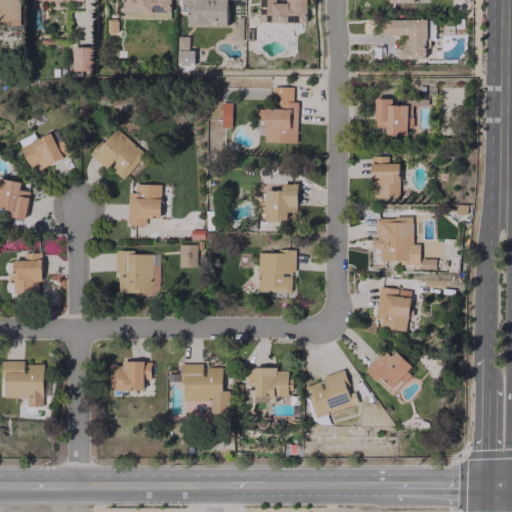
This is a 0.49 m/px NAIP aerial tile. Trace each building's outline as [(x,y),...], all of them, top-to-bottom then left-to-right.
[(0,0),(0,18),(19,18),(18,0),(0,0)] [(170,14),(169,0),(122,0),(123,14),(170,14)] [(188,0),(188,26),(210,26),(210,25),(227,25),(227,0),(188,0)] [(306,23),(305,0),(258,0),(259,22),(306,23)] [(426,58),(425,18),(380,19),(381,35),(404,34),(404,48),(397,48),(397,58),(426,58)] [(72,71),(92,71),(92,47),(72,47),(72,71)] [(297,102),(292,101),(292,86),(273,86),(273,108),(257,108),(257,120),(264,120),(264,142),(296,142),(297,102)] [(407,134),(407,116),(412,116),(411,105),(391,106),(391,98),(374,98),(374,126),(385,126),(385,135),(407,134)] [(231,103),(220,102),(219,127),(231,128),(231,103)] [(89,155),(106,169),(109,166),(123,179),(145,154),(114,127),(89,155)] [(68,154),(61,140),(55,143),(49,132),(20,147),(33,173),(68,154)] [(399,163),(387,163),(387,156),(370,156),(371,197),(399,196),(399,163)] [(24,219),(30,191),(19,189),(20,182),(0,177),(0,208),(8,210),(7,215),(24,219)] [(160,184),(128,183),(127,224),(145,225),(145,218),(160,218),(160,184)] [(297,184),(281,183),(281,190),(265,189),(264,219),(286,219),(286,212),(296,212),(297,184)] [(375,217),(375,239),(371,239),(371,248),(379,248),(379,261),(398,260),(398,264),(419,264),(419,244),(411,244),(411,217),(375,217)] [(196,244),(178,244),(178,266),(195,267),(196,244)] [(293,251),(257,250),(257,291),(292,292),(293,251)] [(118,293),(158,293),(159,265),(152,264),(152,252),(114,251),(114,279),(118,279),(118,293)] [(12,293),(40,293),(39,252),(22,253),(22,260),(12,260),(12,271),(5,271),(6,282),(12,282),(12,293)] [(410,290),(378,287),(375,319),(380,319),(379,328),(406,330),(410,290)] [(413,368),(394,351),(389,356),(382,350),(364,369),(390,394),(413,368)] [(43,364),(27,364),(27,371),(23,371),(23,361),(3,361),(2,397),(27,398),(27,405),(42,406),(43,364)] [(109,390),(143,389),(142,379),(150,379),(150,361),(123,361),(123,365),(109,365),(109,390)] [(181,401),(210,401),(210,414),(228,414),(228,391),(221,391),(221,367),(203,367),(203,364),(181,364),(181,401)] [(287,370),(276,371),(276,367),(246,367),(247,384),(254,384),(254,402),(274,401),(274,396),(287,396),(287,370)] [(358,404),(354,390),(349,391),(343,372),(304,383),(314,417),(358,404)]
